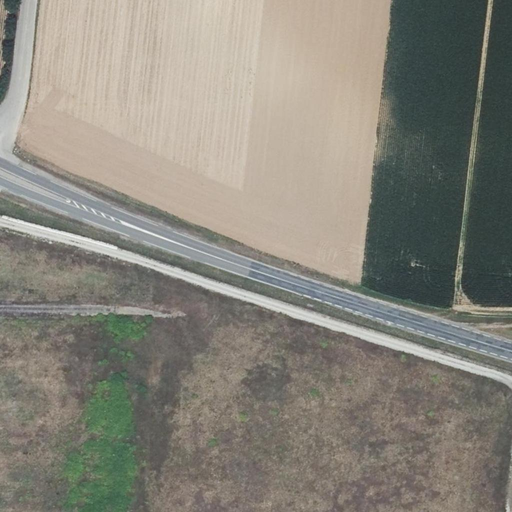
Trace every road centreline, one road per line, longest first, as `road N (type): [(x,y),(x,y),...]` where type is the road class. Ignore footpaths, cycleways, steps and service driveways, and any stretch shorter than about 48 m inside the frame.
road 1 (secondary): [(199,251),(511,352)]
road 2 (secondary): [(199,251),(0,162)]
road 3 (secondary): [(0,181),(199,251)]
road 4 (unclassified): [(27,0),(16,93),(0,121)]
